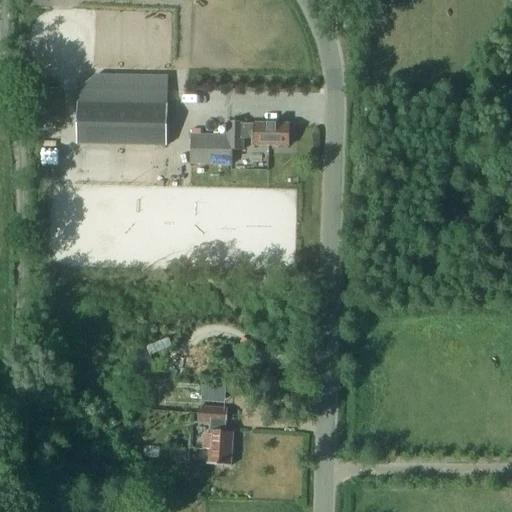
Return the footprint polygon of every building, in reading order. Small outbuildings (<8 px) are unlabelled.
[(76,144),(167,146),(168,106),(77,104),(76,144)] [(289,133),(289,125),(254,124),(243,124),(243,122),(227,122),(227,136),(192,135),(190,164),(232,165),(232,151),(243,151),(243,140),(254,140),(254,146),(289,147),(289,144),(290,142),(290,135),(289,133)] [(150,356),(138,361),(142,371),(154,366),(150,356)] [(229,400),(228,384),(206,385),(206,401),(229,400)] [(228,405),(206,406),(207,429),(230,428),(228,405)] [(208,461),(208,464),(231,466),(234,431),(210,430),(210,433),(187,432),(185,459),(208,461)]
